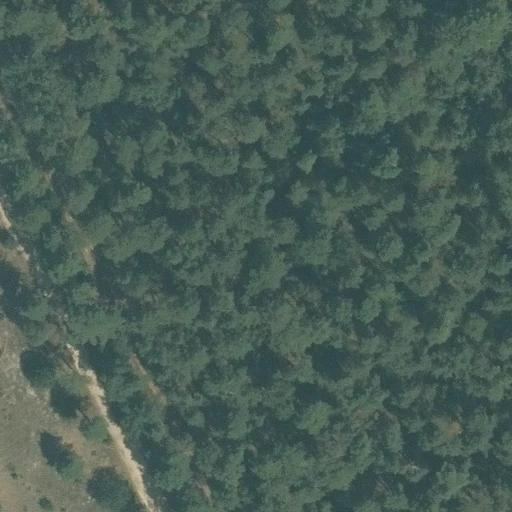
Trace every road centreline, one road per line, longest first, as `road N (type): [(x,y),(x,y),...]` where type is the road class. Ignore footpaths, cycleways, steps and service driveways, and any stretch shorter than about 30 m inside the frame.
road 1 (track): [(0,55),(223,511)]
road 2 (track): [(162,511),(0,197)]
